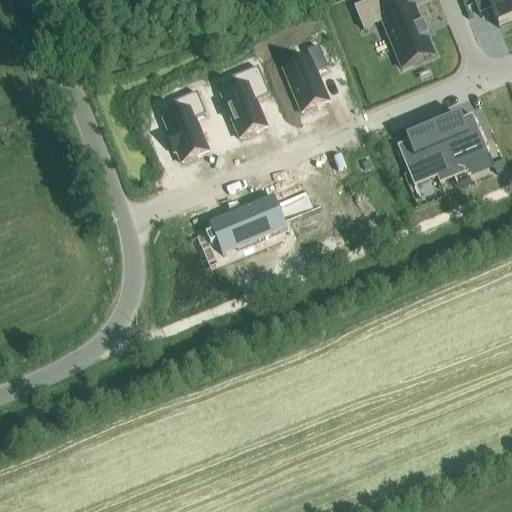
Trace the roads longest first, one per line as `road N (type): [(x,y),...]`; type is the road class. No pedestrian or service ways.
road 1 (residential): [(479,78),(126,224)]
road 2 (tertiary): [(0,397),(110,340),(130,301),(126,224)]
road 3 (tertiary): [(126,224),(31,0)]
